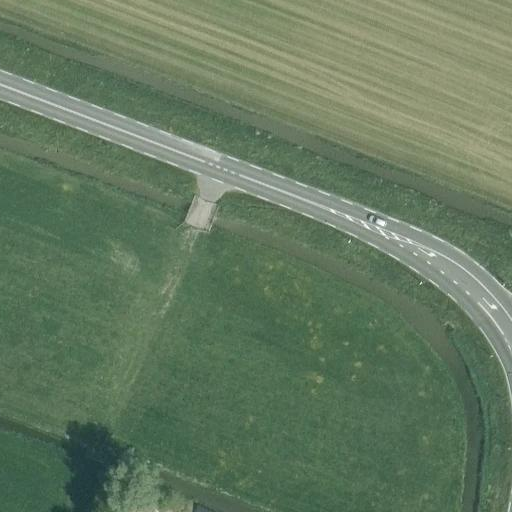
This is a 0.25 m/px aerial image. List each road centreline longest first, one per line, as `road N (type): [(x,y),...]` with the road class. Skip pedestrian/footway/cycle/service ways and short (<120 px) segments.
road 1 (tertiary): [(400,237),(0,87)]
road 2 (tertiary): [(400,237),(469,284),(511,338)]
